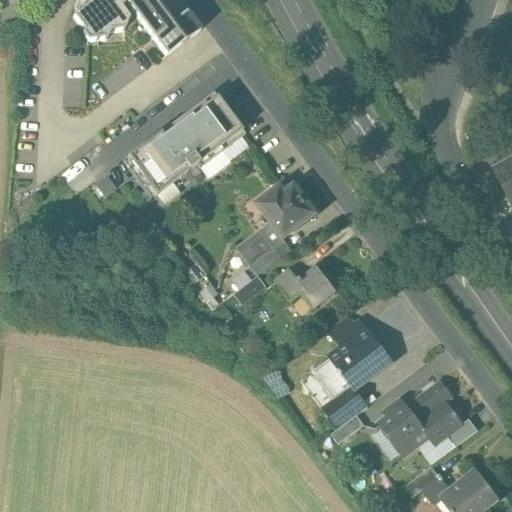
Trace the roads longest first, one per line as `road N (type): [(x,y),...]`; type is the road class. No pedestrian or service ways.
road 1 (residential): [(511,413),(202,0)]
road 2 (primary): [(290,0),(384,160),(511,346)]
road 3 (residential): [(511,245),(465,182),(441,96),(472,0)]
